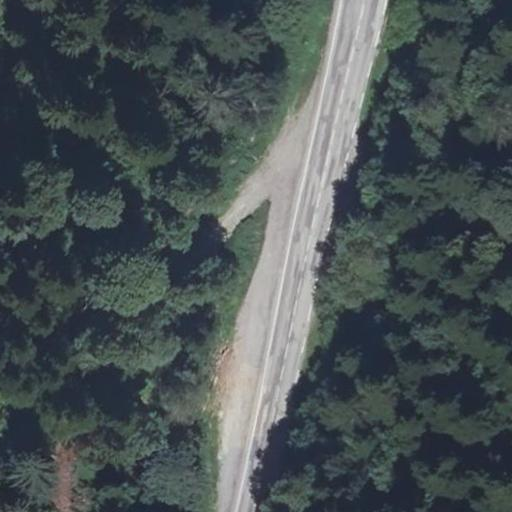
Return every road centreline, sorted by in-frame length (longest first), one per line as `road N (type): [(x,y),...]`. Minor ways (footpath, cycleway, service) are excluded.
road 1 (track): [(425,0),(340,108),(197,260),(136,281),(0,235)]
road 2 (secondary): [(365,0),(255,511)]
